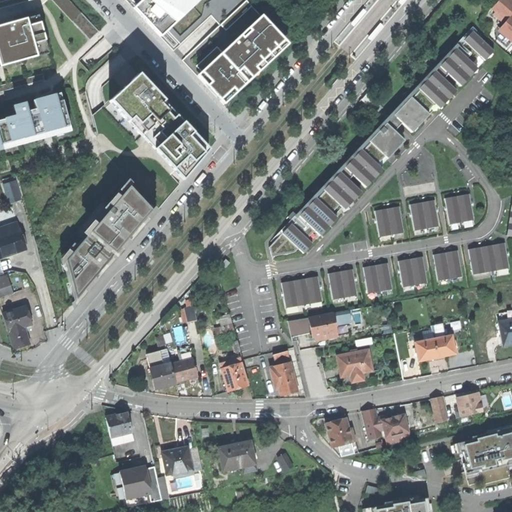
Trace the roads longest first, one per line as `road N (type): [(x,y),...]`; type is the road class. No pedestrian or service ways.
road 1 (secondary): [(84,387),(416,0)]
road 2 (residential): [(305,263),(485,228),(493,216),(490,189),(436,126)]
road 3 (secondary): [(243,141),(55,357)]
road 4 (residential): [(298,409),(301,431),(333,465),(466,498),(511,492)]
road 5 (residential): [(511,370),(298,409)]
road 6 (residential): [(298,409),(193,407),(84,387)]
road 7 (residential): [(243,141),(110,0)]
road 8 (residential): [(436,126),(305,263)]
road 9 (secondary): [(362,0),(243,141)]
